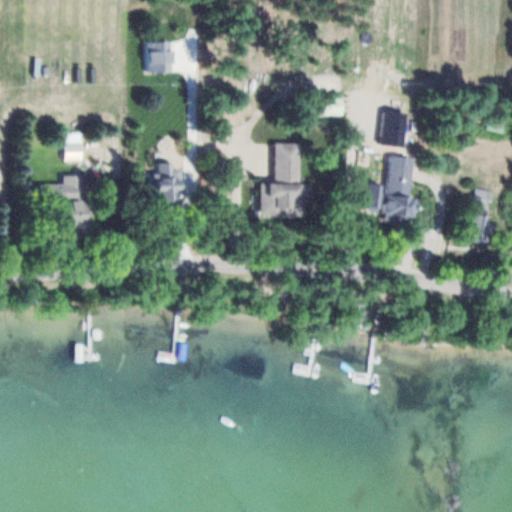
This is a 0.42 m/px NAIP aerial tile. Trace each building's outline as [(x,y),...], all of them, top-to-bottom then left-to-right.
[(341,113),(341,94),(309,94),(309,113),(341,113)] [(256,212),(295,213),(296,142),(269,141),(269,180),(256,180),(256,212)] [(380,218),(406,219),(411,154),(385,153),(380,218)] [(152,204),(181,203),(180,159),(150,161),(152,204)] [(61,182),(33,182),(34,199),(67,198),(68,230),(88,229),(86,173),(60,173),(61,182)] [(487,187),(463,186),(461,238),(485,239),(487,187)]
